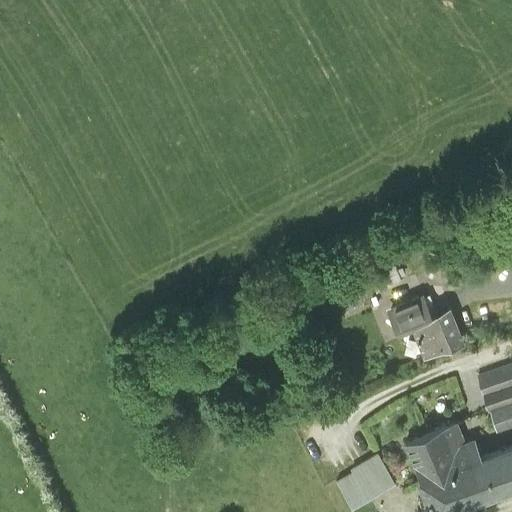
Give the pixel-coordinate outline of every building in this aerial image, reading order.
[(365,257),(378,288),(401,278),(396,266),(423,254),(416,237),(365,257)] [(431,319),(424,299),(391,312),(402,337),(415,332),(426,359),(463,344),(450,311),(431,319)] [(511,366),(480,378),(498,427),(511,422),(511,366)] [(457,423),(431,433),(447,472),(455,469),(480,459),(472,439),(464,442),(457,423)] [(421,482),(447,472),(431,433),(406,444),(421,482)] [(511,446),(490,455),(503,491),(511,487),(511,446)] [(393,480),(378,454),(353,469),(355,472),(338,482),(352,505),(367,496),(393,480)] [(480,459),(455,469),(469,504),(503,491),(490,455),(480,459)] [(447,472),(421,482),(432,511),(447,511),(469,504),(455,469),(447,472)]
